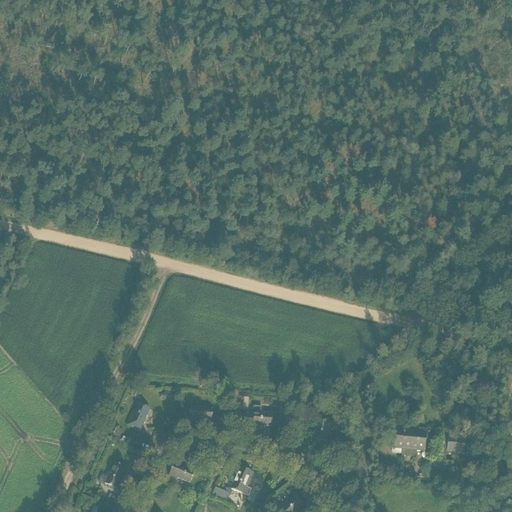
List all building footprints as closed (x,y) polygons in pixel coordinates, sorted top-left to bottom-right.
[(133,411),(126,426),(139,432),(149,409),(138,405),(134,412),(133,411)] [(188,422),(197,423),(198,421),(211,422),(212,410),(205,410),(205,408),(189,406),(188,422)] [(251,426),(275,428),(276,414),(260,413),(261,408),(253,407),(251,426)] [(326,435),(328,435),(330,419),(316,418),(314,442),(326,443),(326,435)] [(114,427),(110,437),(118,441),(123,431),(114,427)] [(391,449),(424,452),(426,430),(418,429),(418,432),(392,429),(391,449)] [(446,453),(474,456),(475,440),(447,437),(446,453)] [(137,459),(135,464),(140,467),(143,461),(143,459),(138,457),(137,459)] [(427,479),(451,481),(453,463),(429,461),(427,479)] [(187,470),(188,468),(174,462),(168,477),(176,481),(177,479),(189,484),(194,473),(187,470)] [(104,485),(115,490),(120,477),(122,478),(126,469),(111,463),(105,477),(107,478),(104,485)] [(246,489),(253,474),(240,468),(230,491),(248,498),(251,491),(246,489)] [(298,511),(306,504),(297,494),(279,511),(280,511),(298,511)]
